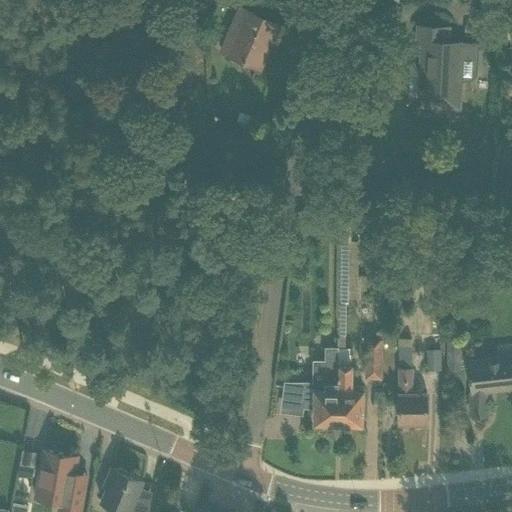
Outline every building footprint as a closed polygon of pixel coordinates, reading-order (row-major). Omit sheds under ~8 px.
[(482,8),(479,24),(502,28),(505,12),(482,8)] [(228,53),(241,59),(259,67),(270,42),(275,44),(282,26),(248,11),(228,53)] [(448,42),(449,27),(418,26),(418,41),(430,42),(428,73),(416,74),(414,104),(459,106),(460,80),(471,80),(477,74),(478,43),(448,42)] [(479,178),(479,195),(488,195),(489,179),(479,178)] [(491,188),(491,198),(508,198),(508,189),(491,188)] [(364,221),(384,223),(385,211),(365,209),(364,221)] [(317,211),(317,230),(339,231),(339,211),(317,211)] [(381,378),(382,339),(366,338),(365,377),(381,378)] [(427,422),(426,402),(426,393),(412,393),(412,366),(412,339),(401,339),(401,367),(399,367),(400,393),(398,393),(399,423),(427,422)] [(460,370),(460,340),(448,340),(448,369),(460,370)] [(305,387),(303,406),(314,407),(314,422),(317,422),(319,424),(326,424),(328,422),(338,422),(338,416),(338,415),(339,363),(339,347),(326,347),(326,360),(326,382),(315,382),(315,389),(305,387)] [(441,350),(427,350),(427,368),(441,368),(441,350)] [(469,414),(486,415),(488,388),(511,386),(511,356),(468,362),(470,389),(471,389),(469,414)] [(338,416),(338,422),(348,422),(350,425),(357,425),(359,422),(362,422),(362,403),(363,388),(362,384),(352,384),(352,363),(349,363),(339,363),(338,415),(338,416)] [(44,450),(35,497),(51,500),(61,501),(59,511),(63,511),(79,511),(84,483),(73,481),(77,456),(44,450)] [(106,486),(100,502),(122,511),(148,511),(151,499),(136,493),(142,479),(126,473),(125,470),(119,467),(116,468),(112,467),(104,485),(106,486)]
